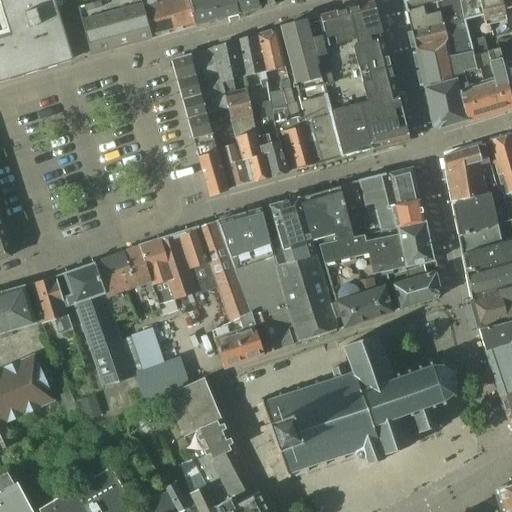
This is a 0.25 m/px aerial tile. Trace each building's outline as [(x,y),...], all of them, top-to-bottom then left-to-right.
[(0,83),(74,60),(54,0),(0,0),(11,36),(0,39),(0,83)] [(154,38),(144,0),(106,0),(77,8),(91,56),(154,38)] [(174,32),(165,0),(154,0),(151,1),(150,0),(144,0),(154,38),(174,32)] [(165,0),(174,32),(195,26),(187,0),(165,0)] [(188,0),(196,26),(218,20),(211,0),(188,0)] [(234,0),(211,0),(218,20),(238,14),(234,0)] [(257,0),(234,0),(238,14),(260,8),(257,0)] [(403,0),(407,17),(457,0),(459,0),(463,17),(481,13),(478,0),(403,0)] [(412,37),(444,27),(464,21),(463,17),(459,0),(457,0),(407,17),(412,37)] [(511,0),(478,0),(481,13),(483,22),(504,16),(503,11),(511,8),(511,0)] [(320,18),(306,21),(306,22),(317,60),(314,61),(320,82),(323,92),(321,92),(328,119),(337,158),(342,157),(342,158),(344,157),(344,156),(369,150),(370,151),(372,150),(372,149),(409,140),(397,93),(383,38),(382,38),(380,34),(381,34),(373,3),(320,16),(320,18)] [(306,21),(280,28),(281,32),(294,74),(297,88),(303,123),(304,129),(314,165),(318,164),(337,158),(328,119),(321,92),(323,92),(320,82),(314,61),(317,60),(306,21)] [(448,46),(415,53),(432,126),(437,129),(438,129),(438,128),(447,126),(447,127),(449,126),(449,125),(464,121),(455,83),(476,76),(469,41),(464,21),(444,27),(448,46)] [(448,46),(444,27),(412,37),(415,53),(448,46)] [(276,29),(255,36),(259,47),(264,73),(264,75),(286,69),(277,33),(276,29)] [(259,47),(255,36),(232,43),(241,80),(259,75),(260,82),(265,81),(264,75),(264,73),(259,47)] [(481,39),(469,41),(476,76),(455,83),(464,121),(511,106),(511,103),(501,64),(497,51),(485,54),(481,39)] [(222,97),(227,96),(226,91),(231,90),(229,83),(241,80),(232,43),(192,55),(207,113),(225,109),(222,97)] [(209,196),(226,191),(216,150),(207,113),(192,55),(171,62),(193,138),(209,196)] [(511,103),(511,61),(501,64),(511,103)] [(244,91),(245,92),(252,122),(272,117),(272,115),(268,94),(265,81),(260,82),(261,87),(244,91)] [(290,89),(291,89),(290,83),(279,85),(280,92),(282,91),(290,89)] [(280,92),(268,94),(272,115),(272,117),(274,126),(287,124),(289,132),(302,130),(299,116),(296,103),(294,104),(290,89),(282,91),(280,92)] [(235,138),(236,143),(241,162),(246,160),(252,182),(270,177),(263,152),(257,140),(252,122),(245,92),(227,96),(222,97),(225,109),(227,108),(230,121),(235,138)] [(227,108),(225,109),(207,113),(216,150),(236,143),(235,138),(230,121),(227,108)] [(276,135),(274,126),(272,117),(252,122),(257,140),(276,135)] [(274,126),(276,135),(277,146),(285,173),(314,165),(304,129),(302,130),(289,132),(287,124),(274,126)] [(270,177),(285,173),(277,146),(276,135),(257,140),(263,152),(270,177)] [(508,210),(510,216),(511,215),(511,135),(488,143),(503,192),(505,197),(504,198),(506,205),(508,210)] [(227,190),(252,182),(246,160),(241,162),(236,143),(216,150),(226,191),(227,190)] [(442,157),(444,171),(480,161),(482,165),(490,163),(484,144),(442,157)] [(491,167),(490,163),(482,165),(480,161),(444,171),(451,206),(481,198),(481,199),(498,194),(493,175),(485,178),(483,170),(491,167)] [(395,208),(420,202),(412,168),(387,174),(395,208)] [(354,182),(354,183),(360,209),(373,206),(374,213),(376,212),(395,208),(387,174),(354,182)] [(360,209),(354,183),(338,187),(344,213),(360,209)] [(316,250),(321,248),(339,244),(349,241),(351,240),(344,213),(338,187),(298,198),(314,244),(316,250)] [(480,214),(506,205),(504,198),(505,197),(503,192),(498,194),(481,199),(481,198),(451,206),(454,220),(480,212),(480,214)] [(273,210),(270,211),(284,253),(314,244),(298,198),(274,205),(273,210)] [(376,231),(377,234),(401,228),(424,222),(420,202),(395,208),(376,212),(380,230),(376,231)] [(511,219),(510,216),(508,210),(506,205),(480,214),(480,212),(454,220),(458,238),(498,224),(511,219)] [(380,230),(376,212),(374,213),(373,206),(360,209),(344,213),(351,240),(364,237),(377,234),(376,231),(380,230)] [(262,213),(261,209),(216,221),(238,277),(251,313),(265,354),(296,344),(290,326),(295,325),(292,315),(284,288),(281,278),(262,213)] [(284,288),(324,275),(317,254),(322,253),(321,248),(316,250),(314,244),(284,253),(270,211),(262,213),(281,278),(284,288)] [(511,215),(510,216),(511,219),(498,224),(500,230),(510,227),(511,234),(511,215)] [(238,277),(216,221),(197,227),(216,288),(228,324),(251,313),(238,277)] [(365,243),(367,243),(381,239),(383,246),(386,246),(387,251),(428,240),(424,222),(401,228),(377,234),(364,237),(365,243)] [(498,224),(458,238),(461,255),(503,241),(511,238),(511,234),(510,227),(500,230),(498,224)] [(175,300),(216,288),(197,227),(139,246),(160,304),(175,300)] [(0,237),(0,260),(11,257),(4,237),(0,237)] [(466,276),(511,261),(511,238),(503,241),(461,255),(466,276)] [(433,263),(428,240),(387,251),(386,246),(383,246),(381,239),(367,243),(376,277),(433,263)] [(95,262),(95,263),(115,321),(135,314),(127,290),(136,288),(141,304),(150,301),(154,314),(162,312),(160,304),(139,246),(95,262)] [(471,300),(511,285),(511,261),(466,276),(470,299),(471,300)] [(95,263),(63,274),(70,295),(64,297),(67,305),(68,307),(73,305),(103,388),(135,377),(115,321),(95,263)] [(436,273),(435,273),(395,285),(402,309),(407,308),(436,299),(440,292),(436,273)] [(324,275),(284,288),(292,315),(295,325),(290,326),(296,344),(341,329),(324,275)] [(67,305),(64,297),(59,284),(57,276),(29,285),(30,289),(41,325),(53,321),(58,335),(73,330),(64,306),(67,305)] [(372,279),(360,281),(362,289),(374,287),(372,279)] [(388,285),(338,302),(347,327),(397,311),(388,285)] [(511,285),(471,300),(479,333),(511,323),(511,285)] [(0,334),(35,325),(24,290),(23,286),(0,293),(0,334)] [(251,313),(228,324),(215,331),(228,366),(265,354),(251,313)] [(511,323),(479,333),(480,336),(481,340),(483,343),(484,347),(485,351),(511,342),(511,323)] [(155,331),(133,338),(146,371),(167,363),(155,331)] [(406,432),(413,430),(414,433),(412,436),(415,437),(417,434),(439,428),(443,429),(443,426),(440,425),(435,405),(441,403),(442,407),(445,406),(444,401),(451,396),(455,399),(456,396),(452,393),(455,385),(460,385),(460,382),(455,382),(452,374),(456,371),(454,368),(450,371),(443,366),(444,362),(441,361),(440,365),(431,365),(430,361),(427,362),(428,366),(420,369),(419,364),(416,365),(417,370),(409,373),(407,368),(404,369),(406,374),(399,377),(397,372),(394,373),(395,378),(392,379),(377,336),(342,347),(351,375),(345,376),(342,366),(331,369),(333,375),(332,376),(333,380),(318,384),(317,381),(314,382),(315,385),(300,390),(298,387),(296,388),(297,391),(282,396),(280,393),(278,393),(279,397),(264,402),(262,398),(260,399),(261,403),(257,405),(258,408),(262,406),(269,424),(259,428),(261,433),(270,429),(277,449),(268,452),(270,457),(279,454),(288,479),(291,478),(290,474),(305,469),(306,473),(309,472),(308,468),(323,463),(324,466),(327,466),(326,462),(341,457),(343,461),(345,460),(344,456),(355,453),(355,456),(358,458),(362,456),(363,452),(367,466),(385,460),(383,453),(410,445),(406,432)] [(500,396),(511,392),(511,342),(485,351),(489,362),(493,372),(500,396)] [(0,450),(15,444),(6,424),(55,401),(34,355),(0,369),(0,450)] [(183,438),(221,420),(209,391),(204,378),(166,396),(183,438)] [(511,428),(511,392),(500,396),(510,428),(511,428)] [(95,397),(79,403),(85,421),(102,415),(95,397)] [(221,420),(183,438),(189,453),(204,445),(228,435),(221,420)] [(211,459),(235,449),(232,444),(228,435),(204,445),(211,459)] [(225,490),(250,478),(238,455),(235,449),(211,459),(225,490)] [(14,469),(8,473),(0,476),(0,496),(23,485),(22,483),(14,469)] [(135,511),(110,469),(39,510),(39,511),(135,511)] [(257,492),(250,478),(225,490),(230,500),(231,503),(257,492)] [(168,511),(192,511),(177,480),(168,485),(170,488),(180,507),(168,511)] [(0,496),(0,511),(36,511),(23,485),(0,496)] [(511,511),(511,485),(497,491),(503,511),(511,511)] [(217,511),(215,507),(206,487),(190,495),(197,511),(217,511)] [(138,505),(141,511),(168,511),(180,507),(170,488),(138,505)] [(217,511),(267,511),(257,492),(231,503),(230,500),(215,507),(217,511)]
